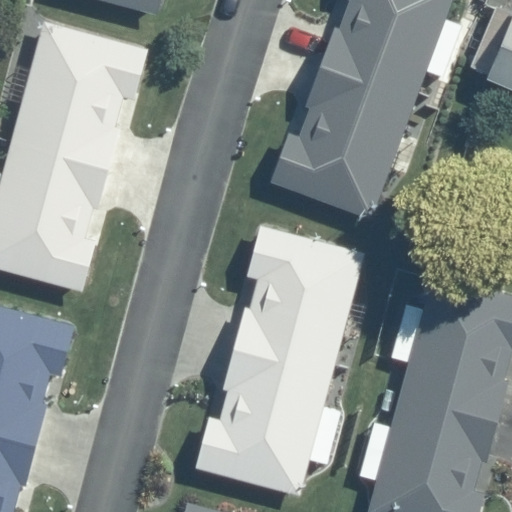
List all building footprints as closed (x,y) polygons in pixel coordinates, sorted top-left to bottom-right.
[(90,0),(155,18),(160,0),(90,0)] [(442,0),(340,0),(332,31),(324,28),(309,70),(405,107),(442,0)] [(511,14),(487,77),(511,87),(511,14)] [(42,26),(10,144),(110,172),(120,135),(114,133),(123,101),(135,104),(148,54),(42,26)] [(364,225),(405,107),(309,70),(297,107),(302,109),(290,141),(279,138),(262,187),(364,225)] [(0,181),(0,273),(81,296),(94,250),(83,247),(90,212),(99,214),(110,172),(10,144),(0,181)] [(355,255),(251,226),(237,272),(249,275),(241,310),(233,308),(222,350),(321,379),(355,255)] [(511,299),(426,276),(395,394),(495,422),(505,386),(499,383),(508,352),(511,352),(511,299)] [(0,312),(0,439),(36,450),(46,413),(40,411),(50,379),(61,382),(75,332),(0,312)] [(289,496),(321,379),(222,350),(211,387),(217,389),(208,421),(196,418),(183,468),(289,496)] [(362,511),(475,511),(479,501),(467,497),(475,463),(483,465),(495,422),(395,394),(362,511)] [(0,511),(11,511),(17,490),(25,492),(36,450),(0,439),(0,511)] [(214,511),(177,501),(173,511),(214,511)]
